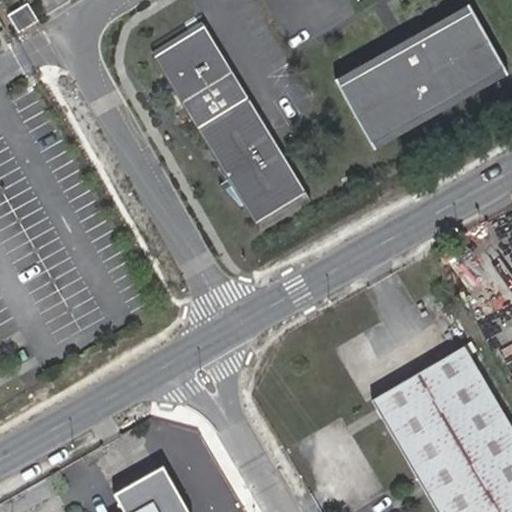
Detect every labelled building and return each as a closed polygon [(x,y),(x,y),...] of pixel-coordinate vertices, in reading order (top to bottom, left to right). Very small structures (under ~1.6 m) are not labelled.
[(28,2),(9,14),(20,33),(40,21),(28,2)] [(336,84),(371,145),(505,69),(470,8),(336,84)] [(205,24),(152,57),(228,182),(220,187),(237,204),(240,202),(251,221),(304,189),(205,24)] [(511,276),(493,245),(462,264),(485,302),(511,285),(511,276)] [(371,401),(436,511),(511,511),(511,428),(464,347),(371,401)] [(123,511),(189,511),(163,466),(114,494),(123,511)]
